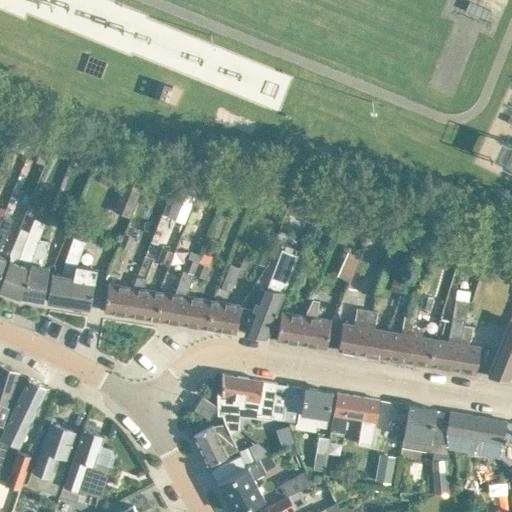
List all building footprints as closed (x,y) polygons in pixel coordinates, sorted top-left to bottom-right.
[(46,161),(51,149),(33,142),(28,154),(46,161)] [(129,215),(141,183),(126,177),(114,209),(129,215)] [(319,199),(294,192),(288,205),(305,212),(301,223),(309,226),(319,199)] [(0,269),(4,258),(0,256),(0,243),(1,244),(4,234),(9,220),(0,216),(0,269)] [(0,289),(18,296),(27,273),(45,224),(34,220),(17,263),(8,260),(3,273),(0,281),(0,289)] [(43,300),(47,273),(47,269),(44,269),(52,227),(45,224),(27,273),(18,296),(43,300)] [(132,237),(123,233),(118,244),(127,248),(132,237)] [(142,265),(153,239),(142,235),(131,261),(142,265)] [(46,301),(89,308),(95,271),(96,266),(76,262),(79,253),(84,241),(74,237),(64,266),(62,266),(62,273),(62,275),(51,273),(46,301)] [(168,264),(173,253),(162,248),(157,259),(168,264)] [(353,270),(359,258),(346,252),(336,276),(348,282),(353,270)] [(182,323),(186,296),(194,274),(196,269),(200,258),(191,254),(176,294),(161,292),(157,319),(182,323)] [(267,337),(291,273),(296,260),(282,254),(268,289),(262,288),(245,333),(267,337)] [(209,261),(200,258),(196,269),(205,273),(209,261)] [(237,265),(228,262),(219,285),(229,289),(237,265)] [(303,283),(305,273),(305,271),(293,269),(291,281),(303,283)] [(194,274),(186,296),(182,323),(206,326),(210,300),(194,297),(202,277),(194,274)] [(153,318),(157,291),(144,289),(146,278),(134,276),(133,287),(128,314),(153,318)] [(128,314),(133,287),(108,283),(103,310),(128,314)] [(454,368),(461,323),(465,299),(452,297),(445,339),(436,337),(431,364),(454,368)] [(312,299),(305,315),(305,316),(301,342),(326,346),(330,319),(316,317),(319,300),(312,299)] [(235,331),(240,306),(240,304),(214,301),(210,327),(235,331)] [(359,352),(364,321),(366,309),(355,308),(353,324),(341,322),(337,348),(359,352)] [(366,309),(364,321),(359,352),(380,356),(385,330),(374,328),(376,311),(366,309)] [(301,342),(305,316),(305,315),(280,311),(276,338),(301,342)] [(509,378),(511,370),(511,315),(487,374),(509,378)] [(407,360),(412,329),(413,317),(403,316),(400,332),(389,330),(385,356),(407,360)] [(471,324),(461,323),(454,368),(475,371),(480,345),(468,343),(471,324)] [(422,330),(412,329),(407,360),(428,364),(432,337),(421,335),(422,330)] [(0,423),(18,371),(0,364),(0,423)] [(238,417),(243,377),(221,373),(221,394),(217,394),(217,416),(224,416),(238,417)] [(19,446),(47,386),(28,376),(0,434),(0,469),(1,467),(10,442),(19,446)] [(270,418),(276,382),(243,377),(238,417),(243,417),(270,419),(270,418)] [(288,384),(276,382),(270,418),(282,420),(284,409),(288,384)] [(327,417),(331,391),(288,384),(284,409),(282,420),(295,422),(295,425),(313,428),(314,425),(324,427),(326,417),(327,417)] [(330,430),(344,432),(346,416),(362,419),(359,442),(371,444),(374,420),(376,421),(379,399),(336,392),(330,430)] [(193,409),(209,419),(216,406),(201,396),(193,409)] [(446,432),(448,416),(434,414),(435,408),(409,404),(401,446),(447,454),(447,446),(446,432)] [(511,421),(449,410),(448,416),(446,432),(447,446),(500,455),(511,465),(511,467),(511,493),(511,494),(511,500),(511,421)] [(243,417),(238,417),(224,416),(224,421),(226,425),(225,425),(230,436),(238,431),(242,418),(243,417)] [(50,422),(35,470),(34,470),(29,486),(56,495),(66,468),(64,467),(75,431),(50,422)] [(289,422),(277,427),(284,445),(295,441),(289,422)] [(224,424),(210,426),(192,435),(207,464),(237,449),(230,436),(225,425),(224,424)] [(64,482),(59,496),(76,501),(79,490),(98,496),(107,467),(94,462),(104,434),(83,427),(64,482)] [(326,454),(329,438),(318,437),(315,452),(326,454)] [(19,492),(31,457),(18,452),(5,486),(19,492)] [(240,455),(211,470),(217,483),(246,467),(240,455)] [(378,457),(374,480),(389,482),(392,459),(378,457)] [(236,511),(263,498),(253,479),(265,473),(258,460),(246,467),(217,483),(232,511),(236,511)] [(435,494),(451,496),(450,485),(448,485),(446,461),(432,462),(435,494)] [(292,493),(310,483),(305,469),(278,483),(285,496),(292,493)] [(347,496),(341,484),(326,483),(335,501),(347,496)] [(295,498),(292,493),(285,496),(256,511),(285,511),(295,507),(291,500),(295,498)]
